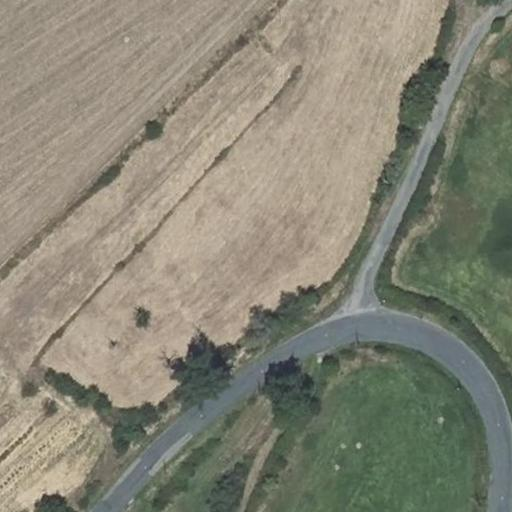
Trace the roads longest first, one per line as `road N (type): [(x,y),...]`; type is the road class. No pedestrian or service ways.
road 1 (residential): [(506,0),(468,31),(354,325)]
road 2 (tertiary): [(107,511),(217,399),(271,358),(354,325)]
road 3 (tertiary): [(354,325),(423,336),(480,380),(499,418),(499,511)]
